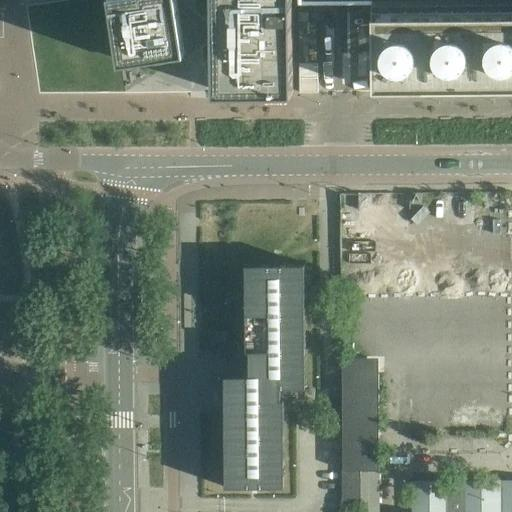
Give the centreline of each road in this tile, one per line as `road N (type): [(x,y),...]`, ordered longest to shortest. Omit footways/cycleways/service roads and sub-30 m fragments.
road 1 (tertiary): [(511,165),(129,173)]
road 2 (tertiary): [(129,173),(118,234),(118,375)]
road 3 (tertiary): [(118,375),(119,511)]
